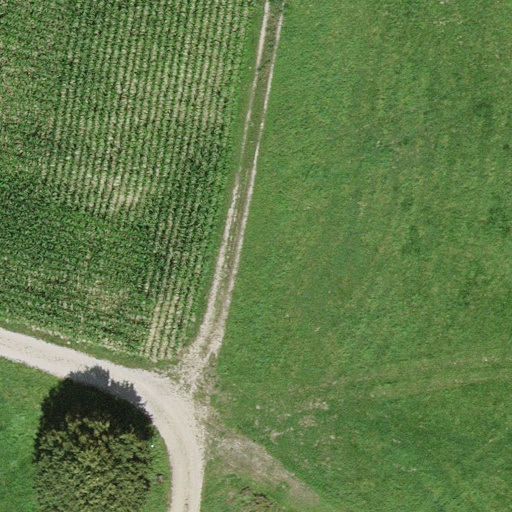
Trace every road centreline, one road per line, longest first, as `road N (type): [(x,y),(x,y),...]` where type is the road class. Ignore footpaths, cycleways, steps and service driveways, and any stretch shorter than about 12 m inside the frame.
road 1 (track): [(277,0),(264,132),(210,411)]
road 2 (track): [(0,338),(210,411)]
